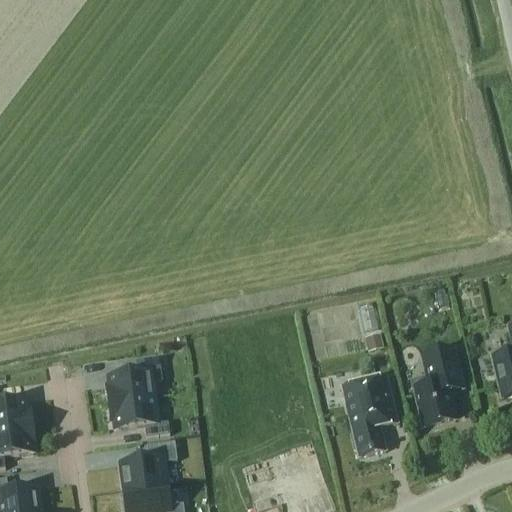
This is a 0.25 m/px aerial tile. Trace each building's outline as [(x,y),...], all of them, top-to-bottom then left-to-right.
[(501,402),(511,399),(511,329),(507,331),(511,349),(511,355),(491,360),(501,402)] [(378,339),(365,342),(368,355),(381,351),(378,339)] [(152,351),(141,352),(142,360),(153,359),(152,351)] [(421,360),(426,381),(412,384),(423,429),(455,421),(446,386),(460,382),(453,352),(421,360)] [(138,375),(108,379),(110,388),(107,389),(109,406),(154,401),(152,385),(163,383),(160,360),(136,364),(138,375)] [(385,454),(380,430),(397,426),(386,382),(343,392),(360,460),(385,454)] [(154,401),(109,406),(111,424),(114,424),(115,433),(144,429),(146,441),(170,438),(168,426),(158,427),(154,401)] [(0,405),(0,433),(32,429),(30,411),(27,411),(25,402),(0,405)] [(0,433),(0,472),(6,472),(4,460),(33,456),(32,447),(35,447),(32,429),(0,433)] [(149,463),(120,467),(124,493),(166,487),(163,466),(177,464),(176,459),(175,445),(147,449),(149,463)] [(0,511),(40,511),(37,490),(8,494),(7,482),(0,482),(0,511)] [(167,487),(166,487),(124,493),(123,493),(125,511),(183,511),(183,507),(170,509),(167,487)]
